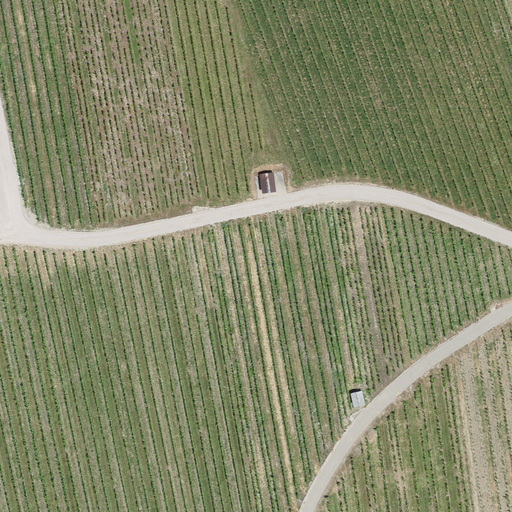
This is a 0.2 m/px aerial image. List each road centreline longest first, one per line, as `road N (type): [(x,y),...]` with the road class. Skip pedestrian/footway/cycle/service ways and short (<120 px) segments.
road 1 (track): [(511,237),(355,184),(128,228),(0,235)]
road 2 (track): [(511,308),(386,391),(310,511)]
